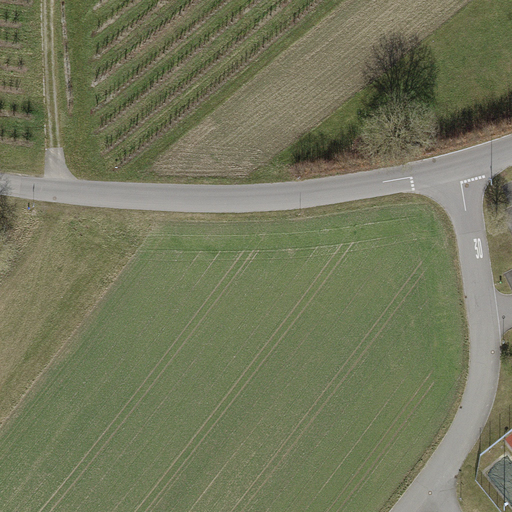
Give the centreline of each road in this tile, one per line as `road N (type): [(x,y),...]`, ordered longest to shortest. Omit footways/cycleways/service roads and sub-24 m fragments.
road 1 (unclassified): [(452,160),(318,191),(193,198),(0,183)]
road 2 (residential): [(452,160),(476,257),(484,331),(478,389),(456,443),(417,490)]
road 3 (track): [(55,191),(47,0)]
